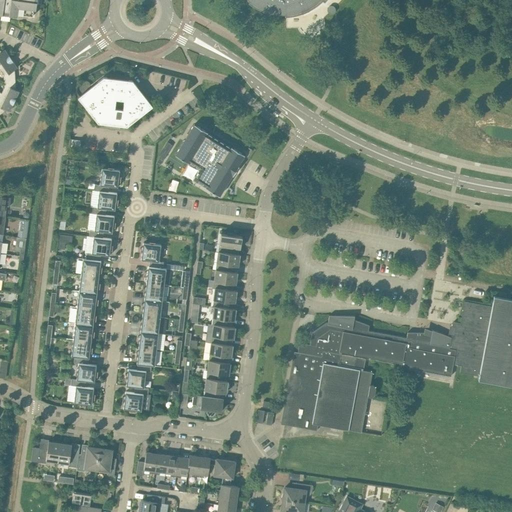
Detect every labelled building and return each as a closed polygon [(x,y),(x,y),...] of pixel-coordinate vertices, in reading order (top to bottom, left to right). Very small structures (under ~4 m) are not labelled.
[(0,0),(0,14),(17,16),(17,14),(33,16),(34,9),(36,10),(37,0),(0,0)] [(247,0),(250,2),(248,4),(255,8),(262,12),(270,14),(278,15),(285,16),(285,17),(294,16),(303,14),(302,11),(308,9),(309,11),(316,7),(323,1),(325,3),(327,0),(247,0)] [(336,10),(335,9),(334,7),(332,6),(329,6),(328,8),(327,11),(328,13),(330,14),(332,14),(334,13),(335,11),(336,10)] [(0,66),(11,59),(5,50),(2,51),(0,50),(0,66)] [(4,81),(15,80),(15,69),(17,68),(11,59),(0,66),(0,69),(3,74),(4,81)] [(104,77),(97,82),(78,97),(98,123),(108,124),(110,126),(115,127),(117,125),(127,127),(152,106),(132,81),(129,80),(129,81),(121,82),(114,81),(107,79),(107,78),(104,77)] [(1,95),(14,101),(19,91),(16,90),(15,80),(4,81),(4,87),(1,93),(1,95)] [(9,111),(14,101),(1,95),(1,93),(0,92),(0,114),(7,110),(9,111)] [(203,190),(216,199),(229,178),(230,178),(236,169),(236,168),(242,157),(228,149),(228,150),(205,135),(205,134),(192,126),(172,157),(186,166),(187,165),(198,172),(191,182),(204,190),(203,190)] [(167,142),(162,149),(168,153),(173,145),(167,142)] [(94,190),(99,191),(108,192),(109,186),(118,187),(120,170),(102,168),(100,185),(95,184),(94,190)] [(92,213),(96,214),(106,215),(106,209),(115,210),(117,193),(108,192),(99,191),(97,208),(92,207),(92,213)] [(0,215),(6,216),(6,210),(6,206),(9,206),(11,198),(9,197),(0,196),(0,215)] [(96,214),(94,230),(90,230),(89,236),(94,237),(94,236),(103,238),(104,232),(112,233),(114,216),(106,215),(96,214)] [(20,218),(17,237),(22,238),(26,238),(27,231),(28,219),(20,218)] [(227,234),(221,233),(219,245),(220,245),(219,251),(228,252),(229,246),(238,248),(239,243),(241,243),(242,236),(236,235),(236,233),(227,232),(227,234)] [(94,236),(94,237),(92,253),(87,253),(86,259),(100,261),(101,255),(109,256),(111,239),(103,238),(94,236)] [(149,266),(163,268),(164,262),(159,261),(161,245),(143,242),(141,259),(150,260),(149,266)] [(240,254),(228,252),(219,251),(217,269),(225,270),(226,264),(236,266),(237,261),(238,261),(240,254)] [(101,261),(100,261),(86,259),(83,258),(81,275),(99,277),(101,261)] [(146,283),(164,285),(166,268),(163,268),(149,266),(148,266),(146,283)] [(237,272),(225,270),(217,269),(214,287),(215,287),(232,290),(233,284),(234,284),(234,279),(236,279),(237,272)] [(99,277),(81,275),(79,291),(97,293),(99,277)] [(164,285),(146,283),(144,299),(162,301),(164,285)] [(236,290),(232,290),(215,287),(213,306),(214,306),(214,305),(232,308),(232,302),(233,302),(233,297),(235,298),(236,290)] [(97,293),(79,291),(77,307),(95,309),(97,293)] [(406,337),(401,363),(401,366),(450,376),(452,364),(461,365),(460,372),(479,376),(478,379),(488,381),(511,385),(511,299),(494,296),(492,306),(464,301),(460,323),(454,321),(451,337),(432,330),(424,327),(423,332),(407,332),(406,337)] [(162,301),(144,299),(143,315),(160,317),(162,301)] [(214,305),(214,306),(212,323),(231,326),(231,320),(232,320),(233,316),(234,316),(236,309),(232,308),(214,305)] [(95,309),(77,307),(75,323),(93,325),(95,309)] [(160,317),(143,315),(141,331),(158,333),(160,317)] [(366,356),(401,363),(406,337),(405,337),(368,330),(369,325),(354,319),(354,316),(329,315),(328,322),(326,322),(312,332),(310,344),(299,342),(297,352),(294,351),(290,370),(291,370),(282,423),(281,423),(280,424),(317,430),(318,424),(348,430),(361,432),(368,396),(371,397),(374,394),(376,388),(373,384),(370,384),(372,372),(363,370),(366,356)] [(93,325),(75,323),(73,339),(91,341),(93,325)] [(212,323),(212,324),(208,324),(206,341),(211,342),(221,343),(222,337),(231,339),(232,334),(234,334),(235,327),(231,326),(212,323)] [(158,333),(141,331),(139,347),(156,349),(158,333)] [(91,341),(73,339),(71,356),(75,356),(88,358),(89,358),(91,341)] [(221,343),(211,342),(209,360),(218,361),(219,355),(229,357),(230,352),(231,352),(232,345),(221,343)] [(154,366),(156,349),(139,347),(137,364),(151,365),(154,366)] [(88,358),(75,356),(74,362),(78,363),(76,379),(76,380),(86,381),(94,382),(96,365),(88,364),(88,358)] [(218,361),(209,360),(206,378),(225,381),(226,375),(227,370),(229,370),(230,363),(218,361)] [(151,372),(151,365),(137,364),(137,370),(128,369),(126,386),(135,387),(144,388),(144,387),(146,371),(151,372)] [(225,381),(206,378),(204,396),(222,398),(223,393),(224,393),(225,388),(226,388),(227,381),(225,381)] [(76,380),(76,379),(72,379),(71,385),(76,386),(74,402),(92,405),(94,388),(85,387),(86,381),(76,380)] [(149,388),(144,387),(144,388),(135,387),(134,393),(125,392),(123,408),(141,411),(143,394),(148,394),(149,388)] [(182,393),(180,408),(186,408),(188,394),(182,393)] [(204,396),(204,397),(198,396),(197,405),(201,405),(200,408),(206,408),(206,410),(206,412),(208,414),(210,415),(212,415),(214,413),(215,411),(215,410),(221,411),(222,406),(224,406),(225,399),(222,398),(204,396)] [(258,410),(256,422),(262,423),(264,411),(258,410)] [(272,425),(274,413),(268,412),(266,424),(272,425)] [(33,447),(31,461),(37,462),(46,463),(46,460),(57,462),(60,443),(48,441),(47,449),(39,448),(33,447)] [(72,444),(60,443),(57,462),(68,464),(68,466),(77,467),(77,463),(79,454),(71,452),(72,444)] [(97,469),(100,448),(88,447),(85,464),(77,463),(77,467),(76,470),(85,471),(85,467),(97,469)] [(111,450),(100,448),(97,469),(108,471),(107,475),(114,475),(116,461),(110,460),(111,450)] [(149,473),(154,474),(157,453),(157,451),(152,450),(152,453),(146,452),(145,462),(138,461),(136,475),(143,476),(144,469),(150,470),(149,473)] [(165,472),(168,455),(157,453),(154,474),(159,474),(160,471),(165,472)] [(178,456),(168,455),(165,472),(171,473),(171,476),(176,477),(178,456)] [(197,476),(200,456),(190,455),(189,458),(187,472),(193,473),(193,476),(197,476)] [(187,475),(187,472),(189,458),(178,456),(176,477),(181,477),(181,474),(187,475)] [(208,475),(208,473),(210,459),(210,458),(200,456),(197,476),(201,477),(202,474),(208,475)] [(217,494),(237,497),(238,486),(230,485),(231,477),(232,477),(235,461),(216,459),(216,460),(210,459),(208,473),(214,474),(214,475),(222,476),(221,490),(217,489),(217,494)] [(283,499),(305,502),(306,495),(308,495),(309,495),(310,495),(311,493),(312,492),(313,485),(296,483),(295,488),(285,487),(283,499)] [(73,505),(72,511),(77,511),(100,511),(101,509),(89,507),(91,493),(73,491),(72,502),(75,502),(75,505),(73,505)] [(140,500),(139,510),(149,511),(159,511),(161,503),(164,503),(165,497),(147,494),(146,501),(140,500)] [(219,504),(235,507),(237,497),(217,494),(216,498),(219,499),(219,504)] [(363,511),(359,510),(362,504),(347,496),(338,511),(363,511)] [(303,511),(305,502),(283,499),(281,511),(289,511),(303,511)] [(432,509),(437,511),(440,511),(443,506),(436,502),(432,509)]
